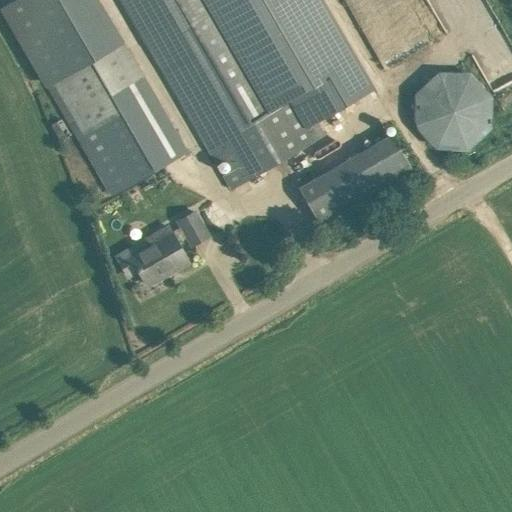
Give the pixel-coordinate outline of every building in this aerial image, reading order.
[(186,150),(141,72),(123,42),(99,0),(13,0),(3,6),(49,85),(112,194),(186,150)] [(122,0),(231,188),(325,134),(317,120),(374,87),(324,0),(122,0)] [(424,86),(418,95),(415,104),(415,116),(418,126),(424,135),(432,142),(442,147),(452,149),(463,147),(473,142),(481,135),(487,126),(490,116),(490,105),(487,95),(481,86),(473,78),(463,74),(452,72),(442,74),(432,78),(424,86)] [(298,188),(322,230),(347,216),(322,174),(298,188)] [(192,245),(208,236),(194,211),(178,220),(181,225),(171,231),(168,226),(117,256),(128,275),(138,269),(147,284),(148,283),(146,280),(169,267),(171,270),(188,261),(177,243),(188,237),(192,245)]
